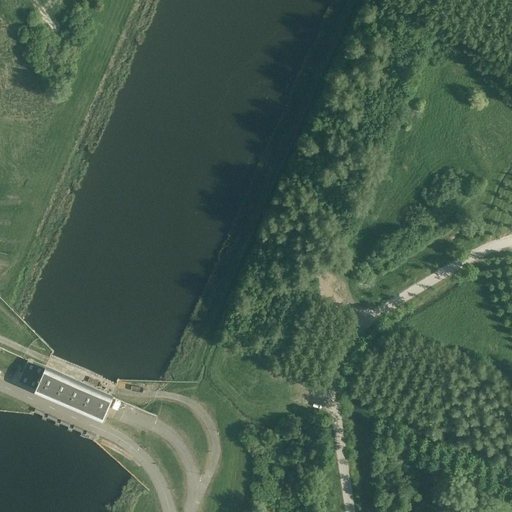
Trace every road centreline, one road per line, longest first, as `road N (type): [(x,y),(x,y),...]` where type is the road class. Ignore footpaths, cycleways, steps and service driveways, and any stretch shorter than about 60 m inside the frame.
road 1 (unclassified): [(349,511),(332,389),(342,345),(400,295),(491,244),(511,241)]
road 2 (track): [(214,327),(354,0)]
road 3 (unclassified): [(168,511),(154,469),(126,440),(0,382)]
road 4 (track): [(361,323),(332,303),(323,306),(296,358),(297,376),(332,381)]
